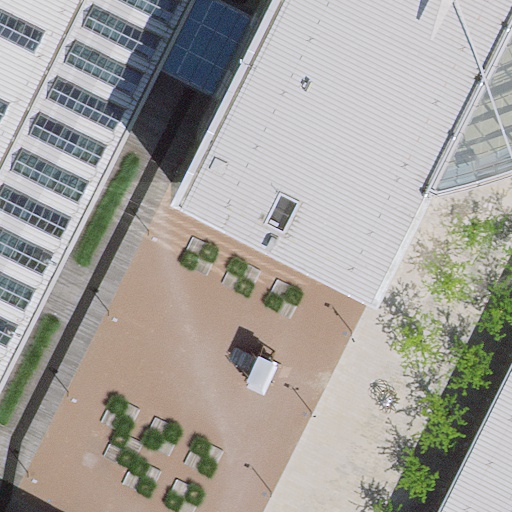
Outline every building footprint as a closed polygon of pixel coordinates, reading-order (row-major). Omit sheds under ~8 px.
[(0,0),(0,389),(160,69),(195,0),(0,0)] [(216,95),(257,14),(228,0),(195,0),(160,69),(216,95)] [(434,176),(511,18),(511,0),(263,0),(257,14),(216,95),(172,183),(379,287),(434,176)] [(511,18),(434,176),(507,157),(511,154),(511,18)] [(511,511),(511,399),(456,511),(511,511)]
